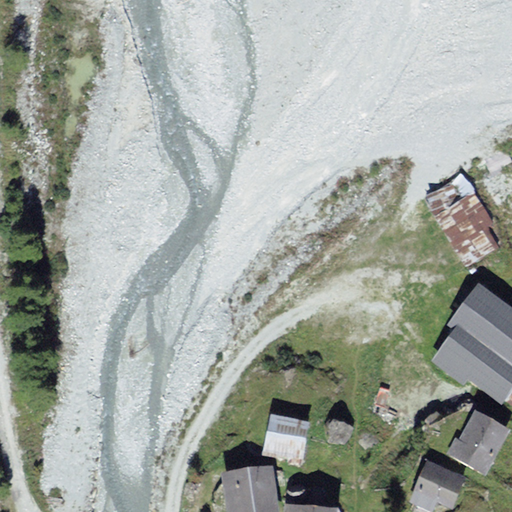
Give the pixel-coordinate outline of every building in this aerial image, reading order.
[(505,181),(490,169),(477,184),(492,196),(505,181)] [(463,182),(428,202),(431,207),(463,263),(498,244),(463,182)] [(468,379),(500,403),(511,386),(511,316),(481,294),(458,325),(455,328),(462,334),(437,367),(463,386),(468,379)] [(505,435),(476,418),(464,440),(460,446),(457,444),(451,454),(483,473),(505,435)] [(305,426),(275,421),(268,455),(283,458),(299,461),(305,426)] [(462,480),(430,467),(414,505),(429,511),(432,511),(437,501),(451,507),(462,480)] [(270,475),(228,480),(232,511),(274,511),(271,483),(270,475)]
